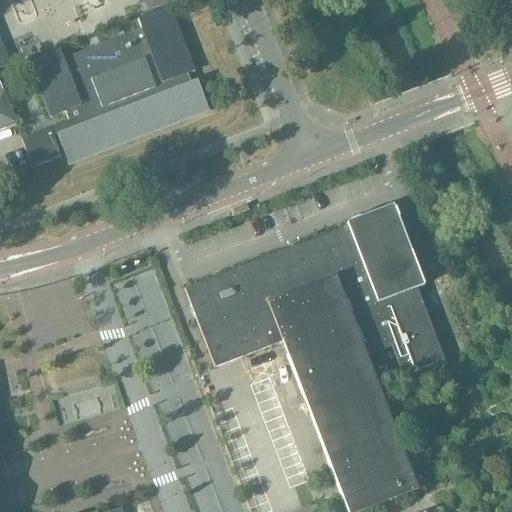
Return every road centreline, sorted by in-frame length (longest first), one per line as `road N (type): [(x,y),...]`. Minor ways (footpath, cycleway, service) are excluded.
road 1 (tertiary): [(0,271),(309,156)]
road 2 (tertiary): [(309,156),(511,79)]
road 3 (unclassified): [(309,156),(246,0)]
